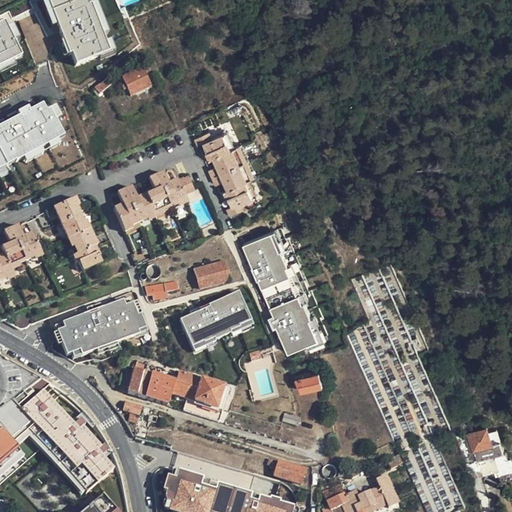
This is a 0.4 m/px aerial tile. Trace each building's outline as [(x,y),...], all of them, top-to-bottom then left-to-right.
[(59,24),(73,67),(115,53),(110,36),(110,37),(98,1),(89,4),(87,0),(42,0),(51,26),(59,24)] [(151,86),(142,68),(123,78),(126,84),(122,86),(125,93),(129,91),(131,95),(151,86)] [(108,79),(93,90),(97,95),(113,84),(108,79)] [(31,161),(65,144),(43,105),(27,113),(20,117),(0,126),(0,171),(28,157),(31,161)] [(230,151),(224,135),(212,140),(209,133),(195,140),(199,147),(204,145),(207,152),(206,153),(209,160),(213,158),(218,156),(230,151)] [(228,133),(224,135),(230,151),(235,149),(228,133)] [(237,148),(244,163),(248,161),(241,146),(237,148)] [(235,149),(230,151),(218,156),(222,164),(217,167),(209,170),(212,177),(244,163),(237,148),(235,149)] [(218,156),(213,158),(217,167),(222,164),(218,156)] [(248,161),(244,163),(250,178),(254,177),(248,161)] [(250,178),(244,163),(212,177),(216,185),(223,182),(229,180),(231,186),(244,181),(249,179),(250,178)] [(164,174),(156,178),(170,210),(177,206),(186,202),(183,196),(178,184),(170,187),(168,184),(164,174)] [(153,194),(145,198),(154,217),(162,213),(170,210),(156,178),(147,181),(152,192),(153,194)] [(188,179),(178,184),(183,196),(194,192),(188,179)] [(249,179),(244,181),(251,198),(256,195),(249,179)] [(229,180),(223,182),(226,188),(231,186),(229,180)] [(231,186),(226,188),(223,190),(226,197),(227,197),(231,206),(226,208),(229,216),(243,210),(240,203),(251,198),(244,181),(231,186)] [(131,188),(123,192),(138,224),(145,220),(154,217),(145,198),(137,202),(136,198),(131,188)] [(138,224),(123,192),(115,196),(120,206),(121,209),(114,212),(122,231),(130,227),(138,224)] [(54,209),(61,225),(80,217),(78,210),(80,209),(77,200),(54,209)] [(80,217),(61,225),(67,241),(89,233),(86,224),(83,225),(80,217)] [(44,257),(35,235),(26,239),(25,236),(20,225),(12,229),(26,261),(34,258),(35,261),(44,257)] [(19,264),(26,261),(12,229),(4,232),(9,243),(10,246),(2,250),(4,254),(6,257),(12,271),(20,267),(19,264)] [(278,232),(287,254),(289,253),(292,252),(284,230),(278,232)] [(287,254),(278,232),(247,244),(276,318),(273,319),(277,328),(280,327),(291,355),(310,348),(322,343),(315,326),(317,325),(311,309),(309,310),(305,301),(303,302),(299,291),(295,281),(297,280),(293,270),(296,269),(289,253),(287,254)] [(89,233),(67,241),(70,250),(72,249),(75,256),(93,249),(95,248),(89,233)] [(93,249),(75,256),(70,258),(73,267),(77,266),(80,274),(99,266),(93,249)] [(15,277),(12,271),(6,257),(0,259),(0,281),(6,279),(7,281),(15,277)] [(229,282),(223,262),(194,271),(200,290),(229,282)] [(314,308),(299,268),(296,269),(293,270),(297,280),(295,281),(299,291),(303,302),(305,301),(309,310),(311,309),(314,308)] [(166,292),(177,290),(176,282),(146,288),(146,296),(153,295),(153,301),(166,298),(166,292)] [(249,319),(236,292),(207,306),(208,308),(178,321),(191,348),(213,337),(214,340),(230,332),(229,330),(239,326),(238,324),(249,319)] [(139,331),(145,329),(140,315),(136,317),(131,304),(123,307),(121,301),(100,310),(90,313),(88,308),(77,312),(79,318),(51,329),(63,360),(68,357),(76,354),(78,360),(97,353),(118,345),(141,336),(139,331)] [(253,328),(249,319),(238,324),(239,326),(229,330),(230,332),(232,337),(253,328)] [(322,343),(310,348),(311,352),(329,346),(320,323),(317,325),(315,326),(322,343)] [(214,340),(213,337),(191,348),(194,355),(216,344),(214,340)] [(120,350),(118,345),(97,353),(99,358),(120,350)] [(144,400),(151,375),(135,369),(127,394),(144,400)] [(152,371),(151,375),(144,400),(167,407),(170,395),(175,382),(162,378),(163,375),(152,371)] [(299,386),(301,390),(319,386),(323,386),(320,372),(311,374),(311,371),(301,373),(301,376),(295,377),(296,380),(299,386)] [(178,373),(175,382),(170,395),(186,400),(193,378),(178,373)] [(193,378),(186,400),(182,412),(219,423),(229,390),(193,378)] [(40,392),(14,413),(81,496),(82,497),(110,473),(99,460),(96,463),(89,456),(96,449),(79,428),(71,435),(53,416),(58,412),(40,392)] [(127,404),(126,403),(123,413),(130,415),(128,422),(137,425),(142,409),(127,404)] [(14,413),(0,425),(0,429),(13,445),(25,434),(77,498),(81,496),(14,413)] [(297,426),(299,419),(284,415),(282,422),(297,426)] [(478,461),(506,453),(503,441),(494,444),(491,432),(490,428),(470,433),(478,461)] [(0,429),(0,466),(19,452),(0,429)] [(503,441),(499,430),(491,432),(494,444),(503,441)] [(237,456),(166,438),(163,451),(233,469),(237,456)] [(426,443),(455,505),(464,501),(435,439),(426,443)] [(302,485),(306,471),(270,460),(266,472),(276,475),(275,478),(302,485)] [(165,468),(163,478),(171,480),(174,470),(165,468)] [(248,501),(250,492),(214,483),(212,489),(198,486),(200,477),(174,470),(171,480),(163,478),(159,492),(162,493),(160,502),(170,504),(169,511),(172,511),(287,511),(290,502),(276,498),(276,496),(266,493),(265,495),(259,494),(256,503),(248,501)] [(382,500),(384,504),(386,507),(396,503),(384,474),(373,478),(376,485),(356,493),(354,489),(343,494),(345,499),(328,507),(329,511),(353,511),(355,511),(363,511),(362,508),(382,500)] [(89,504),(96,511),(114,511),(100,495),(89,504)] [(363,511),(384,504),(382,500),(362,508),(363,511)] [(170,504),(160,502),(158,509),(169,511),(170,504)]
